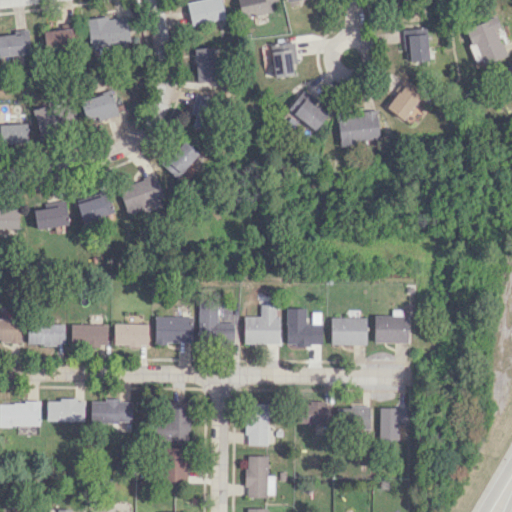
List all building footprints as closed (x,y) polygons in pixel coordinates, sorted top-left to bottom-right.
[(194,0),(185,2),(190,24),(225,17),(221,0),(194,0)] [(235,0),(240,18),(277,10),(274,0),(235,0)] [(129,42),(126,15),(86,19),(89,46),(129,42)] [(506,55),(491,18),(465,28),(480,66),(506,55)] [(42,27),(43,50),(72,49),(71,27),(42,27)] [(403,28),(404,61),(427,60),(425,27),(403,28)] [(0,55),(30,53),(27,32),(0,34),(0,55)] [(296,73),(291,42),(268,46),(274,78),(296,73)] [(195,75),(213,74),(212,47),(194,48),(195,75)] [(511,68),(498,82),(511,97),(511,68)] [(385,108),(401,120),(418,95),(402,83),(385,108)] [(286,111),(314,130),(326,113),(311,103),(315,98),(301,88),(286,111)] [(87,124),(118,114),(110,90),(79,100),(87,124)] [(205,129),(211,96),(192,93),(186,126),(205,129)] [(37,131),(74,125),(72,110),(58,113),(56,104),(33,108),(37,131)] [(403,117),(410,124),(421,111),(413,105),(403,117)] [(338,144),(379,140),(375,110),(335,114),(338,144)] [(26,123),(0,124),(0,144),(27,144),(26,123)] [(175,178),(198,154),(184,140),(161,165),(175,178)] [(125,213),(163,202),(156,176),(118,187),(125,213)] [(110,216),(108,197),(77,199),(78,218),(110,216)] [(32,206),(34,228),(67,225),(65,202),(32,206)] [(0,227),(18,227),(17,208),(0,208),(0,227)] [(243,343),(278,343),(278,304),(259,304),(259,316),(243,316),(243,343)] [(198,340),(233,339),(232,322),(217,322),(216,306),(197,307),(198,340)] [(285,308),(286,344),(321,343),(320,312),(307,312),(307,307),(285,308)] [(191,343),(191,316),(154,315),(153,342),(191,343)] [(373,342),(407,341),(406,315),(373,315),(373,342)] [(366,344),(365,316),(329,317),(330,344),(366,344)] [(0,340),(18,341),(19,319),(0,318),(0,340)] [(64,324),(27,322),(26,344),(63,345),(64,324)] [(112,344),(147,345),(147,323),(113,322),(112,344)] [(106,346),(106,324),(70,323),(70,345),(106,346)] [(45,420),(83,421),(83,399),(46,399),(45,420)] [(89,400),(89,423),(131,422),(131,399),(89,400)] [(0,425),(38,426),(39,402),(0,401),(0,425)] [(156,440),(188,439),(187,401),(164,402),(165,420),(155,421),(156,440)] [(329,402),(295,402),(296,423),(330,422),(329,402)] [(266,445),(267,403),(245,403),(244,444),(266,445)] [(336,406),(336,429),(370,429),(370,406),(336,406)] [(398,439),(398,423),(404,423),(405,408),(379,407),(378,439),(398,439)] [(163,485),(186,485),(187,448),(164,447),(163,485)] [(244,497),(265,497),(265,494),(273,494),(273,475),(266,475),(266,455),(244,455),(244,497)]
